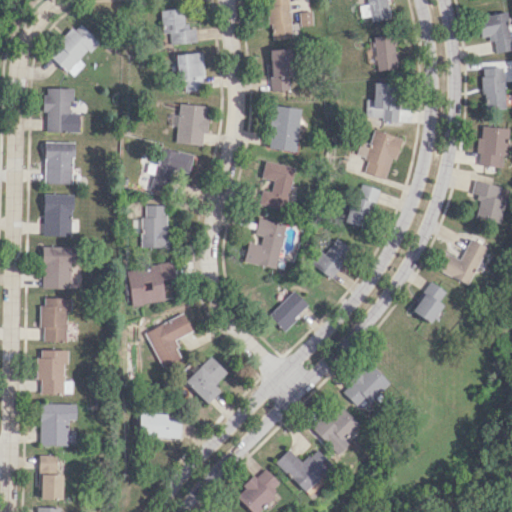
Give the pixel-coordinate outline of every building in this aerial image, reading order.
[(266,0),(270,39),(292,37),(288,0),(266,0)] [(370,21),(390,18),(387,0),(365,0),(366,4),(358,5),(360,17),(369,16),(370,21)] [(160,10),(163,33),(168,32),(170,45),(197,41),(195,27),(187,28),(183,7),(160,10)] [(511,49),(505,11),(477,16),(481,37),(490,35),(494,53),(511,49)] [(48,54),(72,77),(84,64),(80,59),(98,41),(78,22),(48,54)] [(395,69),(393,34),(374,35),(376,70),(395,69)] [(269,49),(270,90),(290,90),(289,48),(269,49)] [(176,54),(181,92),(206,89),(201,51),(176,54)] [(503,109),(503,67),(481,67),(481,109),(503,109)] [(396,121),(397,83),(373,82),(372,99),(365,99),(365,116),(382,117),(382,121),(396,121)] [(45,131),(79,132),(79,112),(71,112),(71,88),(43,87),(42,112),(46,112),(45,131)] [(197,144),(198,134),(206,134),(208,117),(204,117),(206,105),(178,103),(175,142),(197,144)] [(267,148),(294,151),(299,108),(272,105),(267,148)] [(506,128),(480,125),(478,137),(477,137),(474,164),(499,166),(500,154),(504,154),(506,128)] [(400,137),(372,129),(368,143),(359,140),(355,155),(366,158),(362,172),(384,178),(390,158),(394,159),(400,137)] [(44,183),(72,184),(73,142),(44,141),(44,183)] [(192,153),(158,147),(151,188),(168,191),(171,169),(189,172),(192,153)] [(496,223),(502,199),(494,198),(497,186),(472,179),(468,195),(476,197),(471,217),(496,223)] [(376,188),(356,182),(344,221),(364,228),(376,188)] [(42,235),(70,236),(70,228),(72,228),(73,194),(43,193),(42,235)] [(166,204),(144,204),(144,215),(140,215),(140,247),(165,247),(166,204)] [(245,241),(241,261),(273,268),(282,223),(256,218),(252,233),(260,235),(258,244),(245,241)] [(330,277),(348,246),(333,237),(323,253),(315,248),(307,263),(330,277)] [(483,246),(466,238),(456,259),(442,251),(433,269),(464,284),(483,246)] [(41,287),(71,288),(72,246),(42,245),(41,287)] [(130,304),(163,301),(161,279),(171,278),(169,262),(126,267),(130,304)] [(442,290),(426,281),(408,311),(427,322),(439,303),(435,301),(442,290)] [(282,329),(306,304),(291,290),(267,315),(282,329)] [(70,297),(43,297),(43,305),(41,305),(39,341),(65,341),(66,311),(69,311),(70,297)] [(159,366),(180,357),(172,339),(191,331),(183,313),(144,330),(159,366)] [(37,393),(70,393),(71,380),(64,380),(64,349),(37,349),(37,393)] [(205,403),(218,390),(212,385),(225,371),(208,355),(183,381),(205,403)] [(339,391),(352,405),(361,396),(366,403),(387,383),(365,360),(343,381),(346,384),(339,391)] [(37,444),(65,444),(66,421),(73,421),(74,403),(38,403),(37,444)] [(356,424),(338,407),(326,420),(319,413),(306,427),(335,454),(345,443),(341,439),(356,424)] [(137,412),(136,435),(178,437),(179,418),(165,418),(165,413),(137,412)] [(328,463),(312,448),(299,462),(284,448),(271,462),(303,491),(328,463)] [(59,499),(60,471),(54,471),(54,454),(38,454),(37,498),(59,499)] [(255,511),(272,495),(267,491),(276,481),(259,466),(232,496),(249,511),(255,511)]
